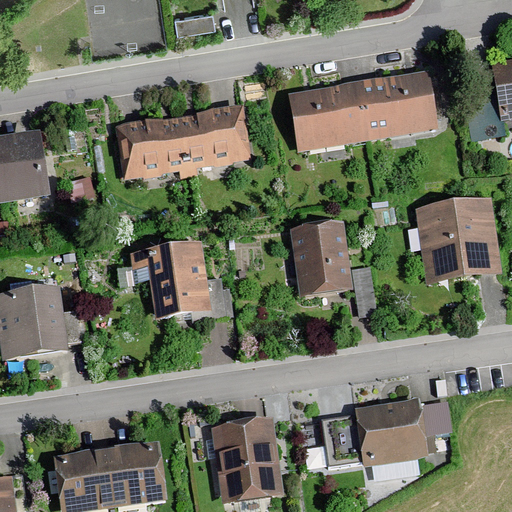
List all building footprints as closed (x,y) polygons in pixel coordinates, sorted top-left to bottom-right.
[(215,10),(177,15),(179,32),(217,27),(215,10)] [(511,65),(484,70),(492,130),(511,127),(511,65)] [(435,127),(425,71),(290,95),(301,151),(435,127)] [(240,106),(114,128),(124,183),(250,161),(240,106)] [(0,201),(49,193),(38,131),(0,138),(0,201)] [(428,283),(502,271),(489,193),(415,205),(428,283)] [(299,298),(353,291),(345,224),(291,231),(299,298)] [(137,268),(145,266),(155,321),(212,310),(199,240),(134,252),(137,268)] [(369,268),(353,270),(360,318),(376,316),(369,268)] [(0,323),(5,357),(66,348),(57,288),(0,296),(0,323)] [(366,462),(430,450),(421,396),(356,408),(366,462)] [(222,501),(283,492),(271,418),(211,427),(222,501)] [(62,511),(85,511),(167,501),(159,444),(55,458),(62,511)] [(0,511),(16,511),(10,475),(0,476),(0,511)]
